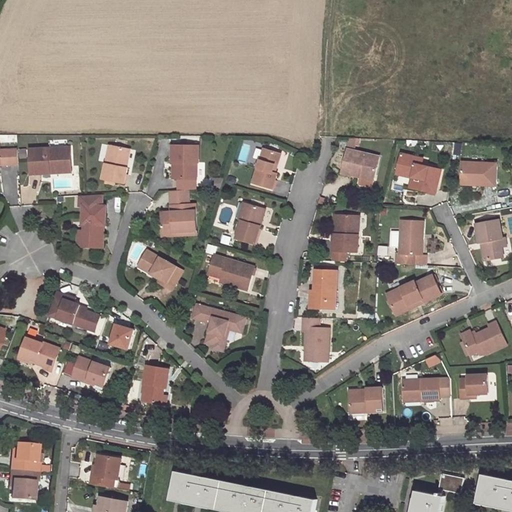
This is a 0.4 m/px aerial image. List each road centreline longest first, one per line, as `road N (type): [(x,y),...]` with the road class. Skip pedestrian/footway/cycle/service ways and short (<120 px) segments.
road 1 (residential): [(264,398),(288,249),(313,167)]
road 2 (residential): [(283,408),(392,339),(483,298)]
road 3 (residential): [(287,450),(511,442)]
road 4 (residential): [(243,403),(106,281)]
road 5 (track): [(334,0),(326,134),(313,167)]
road 6 (residential): [(68,419),(234,446)]
